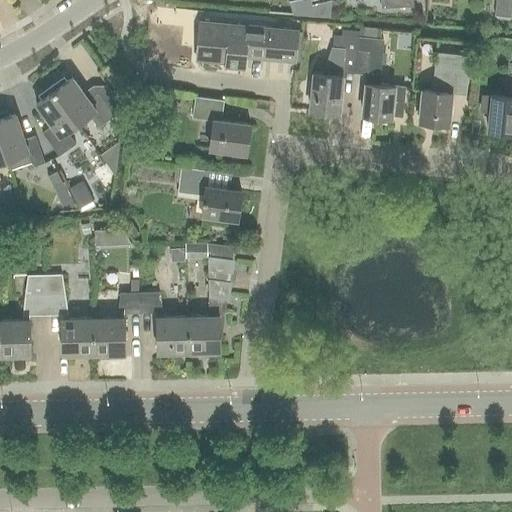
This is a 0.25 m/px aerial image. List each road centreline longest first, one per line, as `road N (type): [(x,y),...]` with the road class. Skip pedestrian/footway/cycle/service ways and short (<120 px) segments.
road 1 (residential): [(0,499),(371,491)]
road 2 (residential): [(248,409),(279,154)]
road 3 (secondary): [(248,409),(0,416)]
road 4 (residential): [(279,154),(511,176)]
road 5 (residential): [(279,154),(284,87),(150,71)]
road 6 (secondary): [(366,407),(511,404)]
